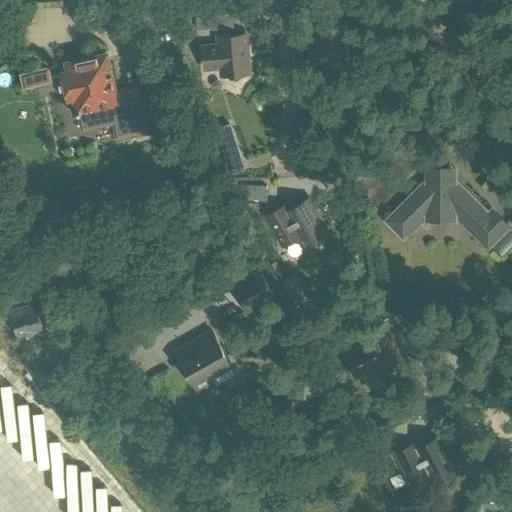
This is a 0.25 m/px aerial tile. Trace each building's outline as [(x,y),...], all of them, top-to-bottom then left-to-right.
[(207,16),(195,17),(196,30),(208,30),(207,16)] [(349,63),(345,25),(318,27),(319,44),(309,44),(311,66),(328,65),(336,72),(342,64),(349,63)] [(249,72),(245,34),(217,37),(218,45),(202,47),(205,69),(221,67),(222,75),(228,75),(236,79),(243,73),(249,72)] [(63,73),(68,98),(75,97),(82,130),(114,123),(117,137),(158,128),(148,83),(114,91),(106,55),(67,64),(69,72),(63,73)] [(165,126),(179,123),(176,110),(162,113),(165,126)] [(240,155),(226,160),(230,174),(245,169),(240,155)] [(387,220),(404,237),(427,213),(434,220),(449,220),(456,213),(489,247),(510,226),(493,209),(489,213),(456,180),(456,172),(428,172),(427,180),(387,220)] [(241,185),(241,199),(266,200),(267,186),(241,185)] [(328,232),(309,199),(287,212),(284,206),(268,216),(284,245),(299,237),(304,246),(310,243),(319,244),(323,236),(328,232)] [(234,288),(245,307),(274,291),(263,272),(234,288)] [(294,276),(282,282),(294,303),(305,297),(294,276)] [(405,360),(387,326),(362,339),(366,347),(347,357),(357,376),(376,366),(380,373),(386,370),(395,372),(399,363),(405,360)] [(177,351),(182,360),(181,360),(200,393),(215,385),(210,376),(231,364),(213,331),(177,351)] [(378,437),(400,433),(396,418),(375,422),(378,437)] [(459,471),(441,437),(417,449),(414,444),(397,454),(413,484),(429,475),(434,484),(440,481),(449,482),(453,474),(459,471)]
